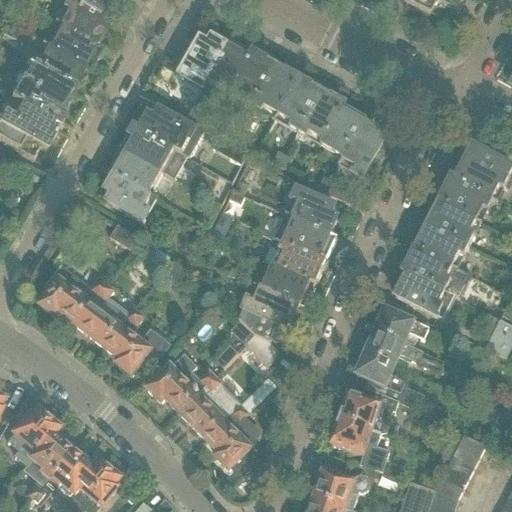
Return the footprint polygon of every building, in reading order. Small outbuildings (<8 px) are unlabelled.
[(8,0),(0,0),(0,20),(1,21),(11,2),(8,0)] [(22,0),(19,5),(30,12),(34,4),(26,0),(22,0)] [(62,12),(54,26),(60,29),(98,50),(106,35),(100,32),(104,24),(101,22),(62,0),(59,0),(59,1),(66,5),(62,12)] [(62,0),(101,22),(112,0),(118,0),(120,1),(120,0),(62,0)] [(467,0),(407,0),(404,5),(446,26),(452,15),(458,18),(467,0)] [(10,22),(7,28),(19,35),(22,28),(10,22)] [(19,35),(7,28),(3,36),(15,42),(19,35)] [(61,30),(49,51),(49,52),(85,72),(84,73),(91,77),(104,54),(98,50),(60,29),(61,30)] [(191,85),(203,92),(207,85),(227,49),(212,41),(208,47),(201,43),(179,81),(190,87),(191,85)] [(227,49),(207,85),(208,86),(213,89),(230,98),(232,94),(253,56),(230,43),(227,49)] [(42,48),(29,72),(30,73),(71,96),(84,73),(85,72),(49,52),(49,51),(42,48)] [(244,106),(252,111),(276,69),(253,56),(230,98),(231,98),(233,94),(246,102),(244,106)] [(265,112),(278,119),(299,82),(276,69),(252,111),(262,116),(265,112)] [(23,85),(11,107),(16,110),(20,113),(57,134),(63,124),(58,120),(71,96),(30,73),(23,85)] [(289,132),(298,137),(321,95),(299,82),(278,119),(291,127),(289,132)] [(320,149),(320,150),(344,108),(321,95),(298,137),(307,142),(310,138),(322,145),(320,149)] [(182,114),(188,118),(194,107),(188,103),(182,114)] [(194,107),(188,118),(196,122),(202,111),(194,107)] [(338,169),(339,169),(363,127),(367,121),(344,108),(320,150),(342,162),(338,169)] [(0,144),(16,153),(33,163),(39,153),(45,156),(57,134),(20,113),(16,110),(9,122),(4,119),(0,126),(0,144)] [(149,118),(141,133),(134,130),(182,158),(190,162),(206,133),(185,121),(182,127),(159,114),(155,122),(149,118)] [(363,127),(339,169),(362,183),(382,147),(374,142),(378,136),(363,127)] [(227,139),(234,143),(240,132),(233,128),(227,139)] [(134,130),(121,152),(163,176),(168,167),(177,167),(182,158),(134,130)] [(240,132),(234,143),(242,147),(248,136),(240,132)] [(233,149),(228,160),(232,163),(235,164),(241,167),(247,157),(233,149)] [(511,171),(472,150),(455,183),(492,202),(498,190),(502,193),(511,173),(511,171)] [(0,168),(13,176),(21,163),(0,151),(0,168)] [(108,175),(115,179),(156,203),(156,202),(150,199),(163,176),(121,152),(108,175)] [(260,152),(257,157),(269,163),(271,158),(260,152)] [(273,165),(279,169),(286,158),(279,154),(273,165)] [(286,158),(279,169),(287,173),(294,162),(286,158)] [(115,179),(106,194),(112,198),(107,205),(125,215),(128,217),(146,227),(150,219),(143,215),(151,201),(149,200),(150,199),(115,179)] [(331,184),(324,180),(318,191),(324,195),(331,184)] [(438,203),(437,205),(476,225),(483,212),(487,214),(493,204),(496,205),(496,204),(492,202),(455,183),(451,181),(439,204),(438,203)] [(240,184),(235,195),(242,198),(247,188),(240,184)] [(324,195),(330,198),(349,207),(354,195),(337,187),(331,184),(324,195)] [(295,193),(290,203),(298,207),(292,220),(330,237),(337,221),(332,219),(333,217),(335,211),(317,203),(295,193)] [(233,195),(229,203),(241,208),(244,201),(233,195)] [(260,206),(273,211),(275,205),(263,200),(260,206)] [(437,205),(426,228),(469,250),(475,239),(470,236),(476,225),(437,205)] [(293,222),(283,245),(327,265),(338,240),(330,237),(286,218),(286,219),(293,222)] [(211,241),(222,246),(229,230),(219,225),(211,241)] [(109,240),(132,255),(140,242),(117,228),(109,240)] [(415,251),(414,252),(453,271),(459,258),(464,260),(469,250),(426,228),(414,251),(415,251)] [(271,251),(264,266),(272,269),(316,289),(327,265),(283,245),(278,255),(271,251)] [(407,276),(407,278),(445,297),(451,285),(447,283),(453,271),(414,252),(403,274),(407,276)] [(51,297),(41,310),(56,321),(59,317),(74,330),(98,299),(106,288),(98,282),(91,292),(61,269),(44,291),(51,297)] [(272,269),(261,293),(298,310),(305,313),(316,289),(272,269)] [(229,278),(242,284),(246,276),(233,270),(229,278)] [(445,297),(407,278),(395,300),(415,311),(439,323),(440,321),(438,320),(443,310),(439,308),(445,297)] [(98,299),(105,305),(114,294),(106,288),(98,299)] [(261,293),(252,289),(241,313),(248,316),(242,328),(245,330),(255,341),(256,342),(271,349),(271,348),(275,351),(276,351),(277,351),(278,351),(280,351),(281,350),(282,348),(282,347),(282,345),(281,344),(280,343),(279,343),(277,343),(275,343),(274,343),(276,337),(272,335),(275,328),(281,331),(285,323),(291,326),(298,310),(261,293)] [(98,299),(74,330),(104,352),(130,319),(108,301),(105,305),(98,299)] [(502,319),(511,324),(511,303),(510,302),(502,319)] [(130,319),(104,352),(120,364),(117,369),(132,380),(143,364),(153,371),(171,347),(151,332),(141,344),(132,337),(139,328),(145,321),(134,313),(130,319)] [(384,313),(375,335),(405,348),(413,352),(414,351),(418,341),(424,344),(429,333),(415,327),(403,321),(384,313)] [(511,331),(500,325),(486,351),(498,358),(502,360),(505,362),(511,349),(511,331)] [(375,335),(366,356),(397,370),(411,376),(415,366),(416,366),(436,375),(441,364),(435,361),(413,352),(405,348),(375,335)] [(255,341),(245,350),(267,371),(280,357),(271,349),(256,342),(255,341)] [(230,350),(215,365),(223,373),(238,358),(230,350)] [(367,383),(363,392),(399,407),(415,414),(416,411),(419,412),(424,399),(404,390),(405,387),(392,381),(397,370),(366,356),(356,379),(367,383)] [(165,403),(180,417),(205,392),(217,380),(209,371),(199,381),(193,375),(198,370),(185,357),(149,394),(161,407),(165,403)] [(278,374),(273,381),(286,391),(289,382),(278,374)] [(225,387),(217,380),(205,392),(213,399),(221,390),(225,387)] [(268,383),(248,402),(257,410),(276,391),(268,383)] [(205,392),(180,417),(207,444),(241,410),(221,390),(213,399),(205,392)] [(347,401),(339,426),(381,440),(381,438),(386,438),(388,430),(386,427),(385,427),(388,415),(396,417),(399,407),(363,392),(359,405),(347,401)] [(241,410),(207,444),(221,458),(217,462),(230,475),(251,454),(250,452),(255,447),(259,437),(248,427),(244,428),(242,426),(249,418),(241,410)] [(13,441),(9,445),(19,454),(14,460),(26,471),(30,466),(31,465),(32,464),(58,433),(36,414),(25,426),(23,424),(10,439),(13,441)] [(491,419),(489,423),(491,428),(495,429),(499,428),(501,424),(499,420),(495,418),(491,419)] [(339,426),(331,451),(363,462),(360,470),(382,477),(382,476),(389,456),(377,452),(378,450),(378,449),(381,440),(339,426)] [(26,471),(23,475),(43,492),(48,485),(49,486),(51,483),(73,458),(53,441),(59,434),(58,433),(32,464),(31,465),(30,466),(26,471)] [(466,441),(461,451),(482,462),(488,451),(470,443),(466,441)] [(461,451),(455,461),(476,473),(482,462),(461,451)] [(60,491),(70,500),(92,475),(73,458),(49,486),(58,493),(60,491)] [(455,461),(449,472),(471,483),(476,473),(455,461)] [(70,500),(60,511),(100,511),(111,500),(108,498),(119,485),(98,468),(92,475),(70,500)] [(449,472),(444,483),(465,494),(471,483),(449,472)] [(323,477),(315,503),(343,511),(354,511),(360,496),(362,496),(368,494),(370,488),(367,482),(361,480),(356,483),(345,479),(343,484),(323,477)] [(444,483),(437,496),(459,505),(465,494),(444,483)] [(23,499),(31,506),(41,494),(34,487),(23,499)] [(410,487),(405,501),(432,510),(433,507),(436,496),(410,487)] [(41,494),(31,506),(35,510),(46,498),(41,494)] [(436,496),(433,507),(448,511),(457,511),(459,505),(437,496),(436,496)] [(172,511),(164,503),(163,504),(165,506),(157,511),(172,511)] [(343,511),(315,503),(311,511),(343,511)]
